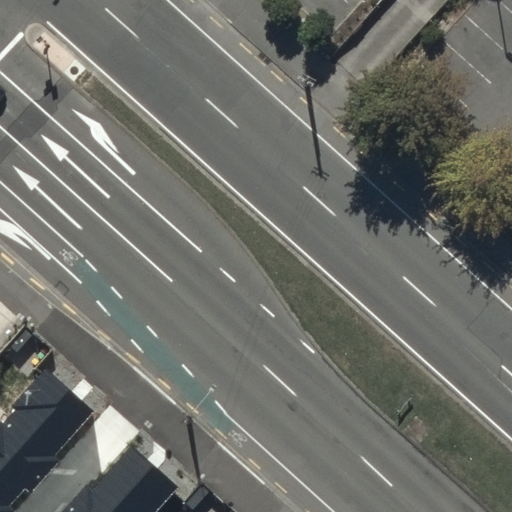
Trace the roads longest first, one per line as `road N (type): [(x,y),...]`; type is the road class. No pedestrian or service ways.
road 1 (secondary): [(102,0),(511,372)]
road 2 (secondary): [(408,511),(0,140)]
